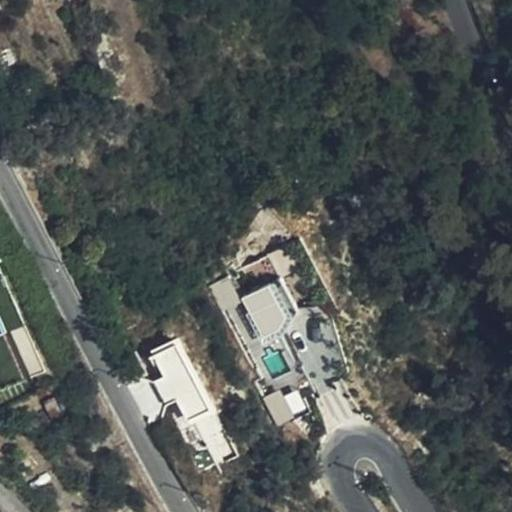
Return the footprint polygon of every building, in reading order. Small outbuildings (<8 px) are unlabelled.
[(234,276),(215,282),(224,309),(243,303),(234,276)] [(280,280),(243,299),(263,338),(279,329),(285,318),(297,312),(280,280)] [(176,344),(154,356),(164,376),(176,400),(188,422),(210,411),(176,344)] [(141,377),(127,384),(149,424),(162,417),(165,406),(176,400),(164,376),(153,381),(141,377)] [(274,424),(309,406),(299,387),(282,395),(278,387),(260,396),(274,424)]
